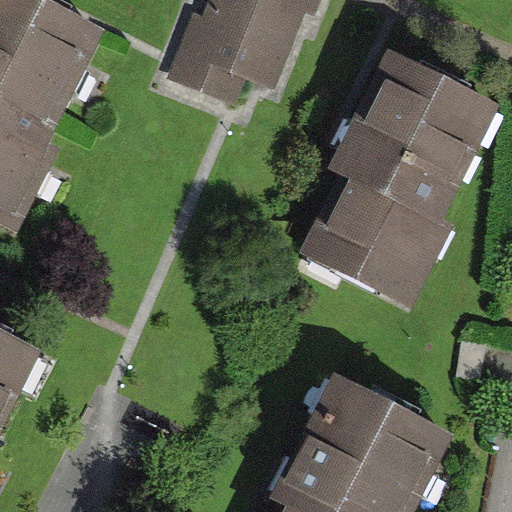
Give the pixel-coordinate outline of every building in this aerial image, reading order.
[(0,0),(0,215),(86,40),(4,0),(0,0)] [(210,0),(201,24),(190,20),(168,81),(231,103),(241,76),(272,87),(303,0),(210,0)] [(402,297),(490,117),(392,70),(304,250),(402,297)] [(0,451),(39,372),(0,353),(0,451)] [(408,511),(441,445),(343,397),(287,511),(408,511)]
